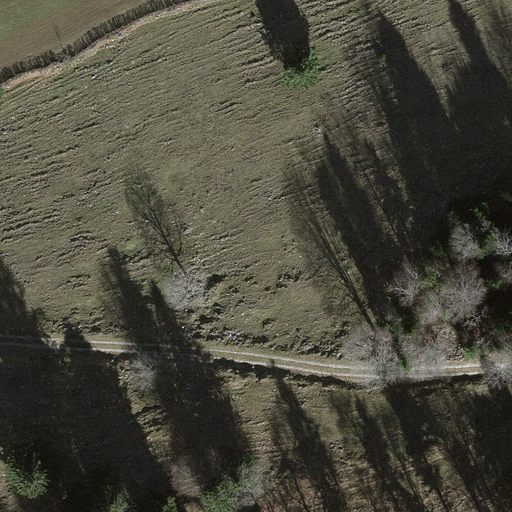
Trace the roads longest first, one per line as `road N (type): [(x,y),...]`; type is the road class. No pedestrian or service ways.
road 1 (track): [(0,338),(320,368),(511,375)]
road 2 (track): [(222,511),(343,487),(511,427)]
